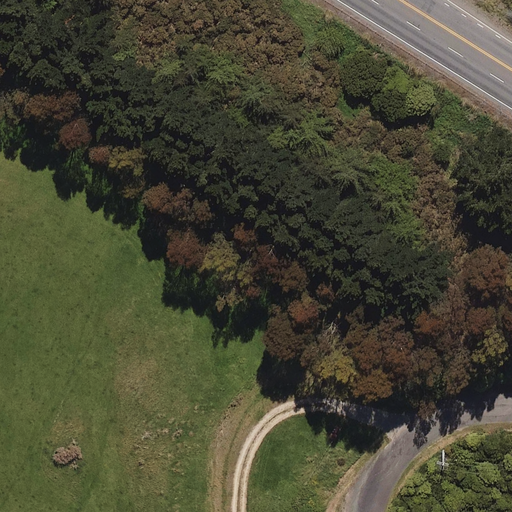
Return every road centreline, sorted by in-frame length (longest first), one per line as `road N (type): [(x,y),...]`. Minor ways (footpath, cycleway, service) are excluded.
road 1 (unclassified): [(511,383),(482,382),(444,395),(416,416),(369,481),(364,511)]
road 2 (trunk): [(400,0),(511,70)]
